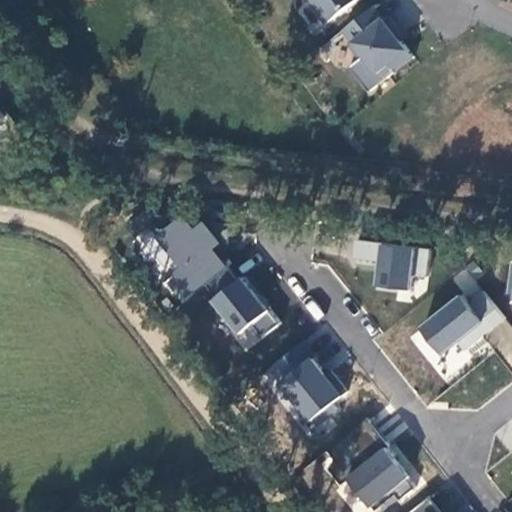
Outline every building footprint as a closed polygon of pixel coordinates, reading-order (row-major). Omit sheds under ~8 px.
[(313,0),(322,12),(337,0),(313,0)] [(409,46),(390,22),(394,19),(382,4),(378,7),(372,0),(362,0),(338,19),(348,31),(345,33),(356,48),(360,45),(373,61),(384,52),(390,60),(409,46)] [(184,309),(202,295),(244,352),(278,326),(200,220),(190,227),(179,211),(135,243),(184,309)] [(411,276),(426,277),(429,247),(353,240),(351,260),(375,263),(373,287),(410,291),(411,276)] [(451,279),(460,289),(407,337),(431,363),(457,341),(466,351),(505,315),(462,268),(451,279)] [(511,332),(502,321),(487,334),(511,364),(511,332)] [(306,341),(263,371),(301,426),(344,395),(306,341)] [(375,431),(367,420),(323,455),(369,511),(379,511),(421,478),(391,440),(405,428),(395,415),(375,431)] [(407,511),(441,511),(427,495),(407,511)]
